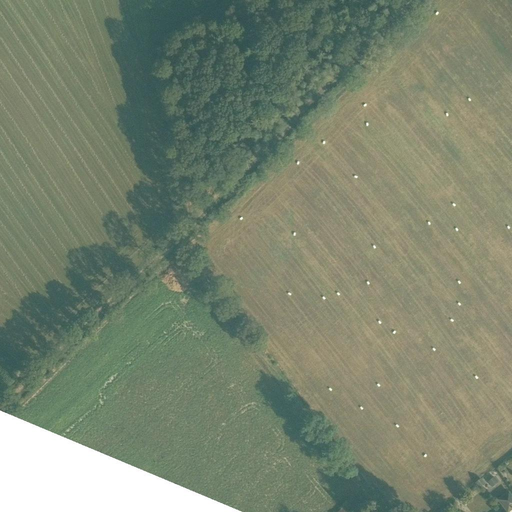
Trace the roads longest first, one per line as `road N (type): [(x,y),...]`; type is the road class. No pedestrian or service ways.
road 1 (track): [(413,0),(0,416)]
road 2 (track): [(383,511),(174,246)]
road 3 (track): [(200,220),(155,62)]
